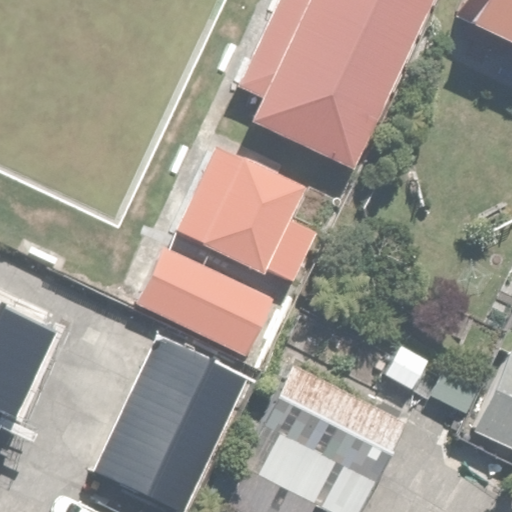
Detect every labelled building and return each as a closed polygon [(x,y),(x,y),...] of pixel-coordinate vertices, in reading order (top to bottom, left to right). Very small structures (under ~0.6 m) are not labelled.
[(432,0),(286,0),(241,93),(359,150),(432,0)] [(511,0),(460,0),(454,13),(511,40),(511,0)] [(333,197),(215,135),(130,297),(248,359),(333,197)] [(0,420),(43,321),(0,302),(0,420)] [(237,369),(143,331),(88,467),(182,504),(237,369)] [(511,346),(503,343),(469,430),(511,446),(511,346)] [(348,511),(395,411),(286,362),(221,506),(234,511),(301,511),(307,500),(334,511),(348,511)]
